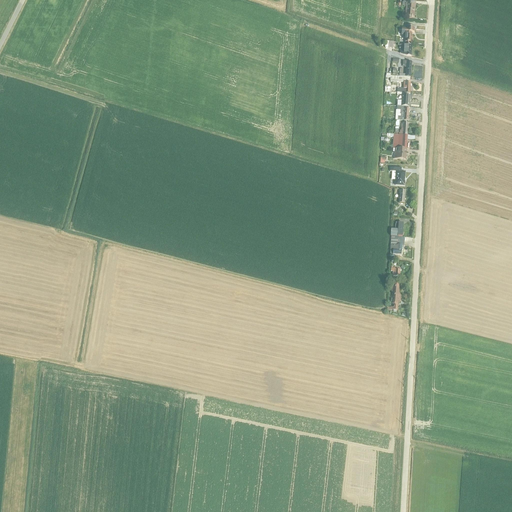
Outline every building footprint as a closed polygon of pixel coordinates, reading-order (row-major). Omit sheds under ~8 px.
[(416,0),(412,0),(406,0),(405,17),(414,18),(416,0)] [(404,43),(411,43),(412,43),(412,37),(411,37),(411,33),(414,33),(414,30),(415,30),(415,27),(406,27),(405,29),(402,29),(402,36),(405,36),(404,43)] [(411,46),(404,46),(400,46),(400,48),(401,49),(401,54),(411,56),(412,46),(411,46)] [(399,77),(410,78),(412,62),(403,62),(403,66),(403,68),(405,68),(407,68),(406,75),(403,75),(403,69),(400,69),(399,77)] [(391,76),(386,76),(386,78),(391,78),(390,82),(404,83),(403,89),(398,89),(397,93),(410,94),(411,83),(410,83),(410,78),(399,77),(391,76)] [(410,94),(397,93),(397,95),(402,95),(401,107),(408,108),(409,108),(410,101),(412,101),(412,96),(410,96),(410,94)] [(408,108),(401,107),(397,107),(397,110),(396,110),(395,120),(408,121),(409,110),(408,110),(408,108)] [(399,135),(407,136),(408,124),(403,123),(403,124),(401,124),(401,129),(401,131),(400,131),(400,133),(399,133),(399,135)] [(394,135),(394,138),(393,149),(395,149),(406,150),(407,140),(407,139),(409,139),(409,136),(407,136),(399,135),(394,135)] [(406,150),(395,149),(393,149),(393,152),(395,152),(394,159),(406,160),(406,150)] [(390,168),(390,172),(394,172),(396,172),(395,176),(392,176),(392,180),(395,180),(395,185),(404,186),(405,181),(405,178),(405,173),(402,172),(402,168),(394,168),(390,168)] [(391,230),(391,236),(398,237),(402,238),(403,224),(399,224),(395,224),(395,230),(391,230)] [(391,238),(390,256),(395,257),(395,256),(401,256),(402,246),(398,245),(398,240),(395,239),(395,238),(391,238)] [(391,269),(391,272),(393,272),(393,277),(400,277),(400,269),(395,269),(395,270),(395,269),(391,269)] [(388,308),(388,310),(397,311),(398,303),(398,302),(399,302),(400,302),(400,301),(400,300),(400,299),(399,298),(400,296),(400,295),(399,295),(399,294),(399,283),(399,278),(390,277),(390,283),(393,283),(392,287),(391,289),(391,291),(393,294),(392,304),(393,304),(393,306),(391,308),(388,308)]
